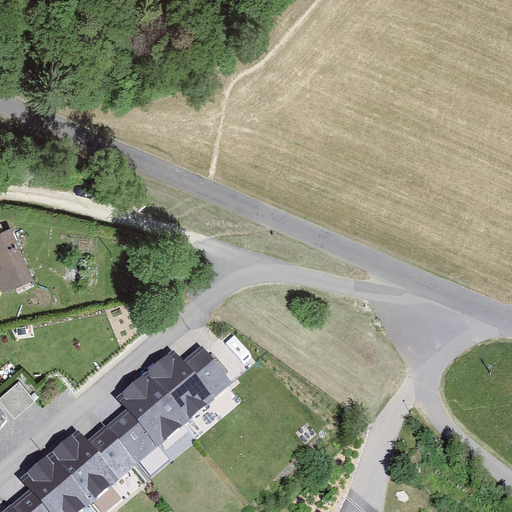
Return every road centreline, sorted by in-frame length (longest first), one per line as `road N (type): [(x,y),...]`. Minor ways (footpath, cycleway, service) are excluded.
road 1 (residential): [(453,297),(286,274),(244,278),(0,476)]
road 2 (unclassified): [(0,101),(453,297)]
road 3 (track): [(0,193),(61,201),(193,239),(256,275)]
road 4 (residential): [(511,482),(447,428),(427,394),(427,359),(453,297)]
